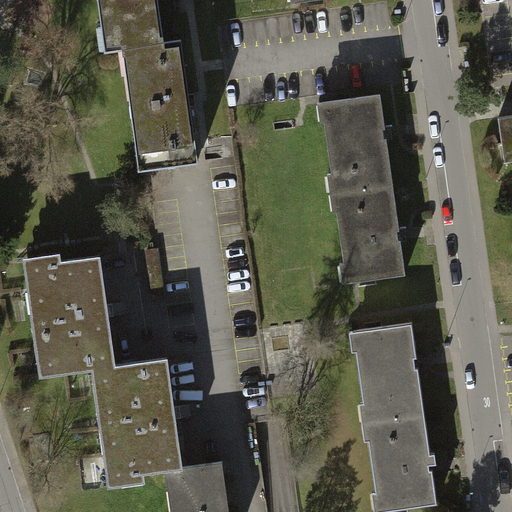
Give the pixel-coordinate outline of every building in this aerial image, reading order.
[(163,42),(157,0),(104,0),(111,49),(163,42)] [(197,162),(180,40),(128,48),(146,169),(197,162)] [(388,129),(384,101),(326,109),(328,126),(325,126),(332,180),(337,179),(339,197),(397,189),(390,141),(387,142),(385,130),(388,129)] [(402,231),(397,190),(338,197),(341,216),(336,216),(344,270),(349,269),(351,286),(409,278),(404,244),(401,245),(399,231),(402,231)] [(104,262),(28,273),(31,297),(40,295),(52,381),(119,371),(104,262)] [(416,357),(412,324),(354,331),(356,349),(352,349),(359,403),(364,402),(367,421),(424,414),(419,367),(415,368),(414,357),(416,357)] [(107,460),(110,484),(175,475),(186,473),(171,364),(104,374),(116,459),(107,460)] [(430,454),(424,414),(367,421),(369,441),(365,441),(372,495),(377,494),(379,511),(437,504),(433,469),(429,469),(429,464),(436,463),(435,454),(430,454)] [(231,511),(226,468),(175,475),(179,511),(231,511)]
